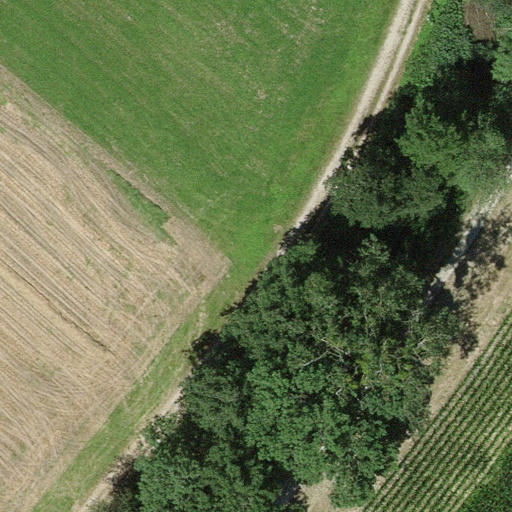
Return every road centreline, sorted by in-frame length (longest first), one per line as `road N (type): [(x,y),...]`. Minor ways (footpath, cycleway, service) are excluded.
road 1 (track): [(98,511),(308,228),(410,0)]
road 2 (track): [(511,153),(430,290),(272,511)]
